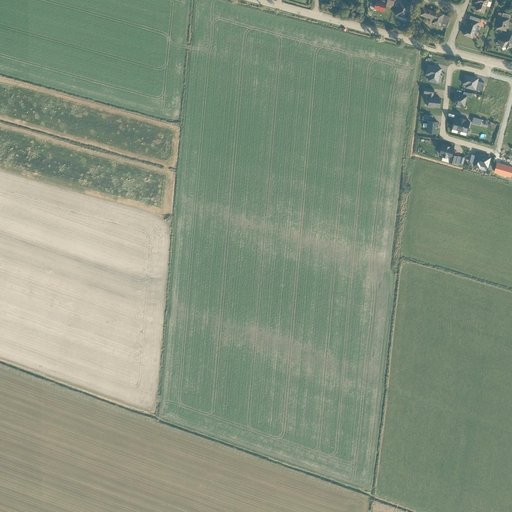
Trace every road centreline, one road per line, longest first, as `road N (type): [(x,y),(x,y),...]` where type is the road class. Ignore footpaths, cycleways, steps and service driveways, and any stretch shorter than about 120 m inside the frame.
road 1 (track): [(399,261),(425,44)]
road 2 (residential): [(488,62),(485,74),(451,66),(443,131),(472,145)]
road 3 (tertiary): [(449,50),(317,15)]
